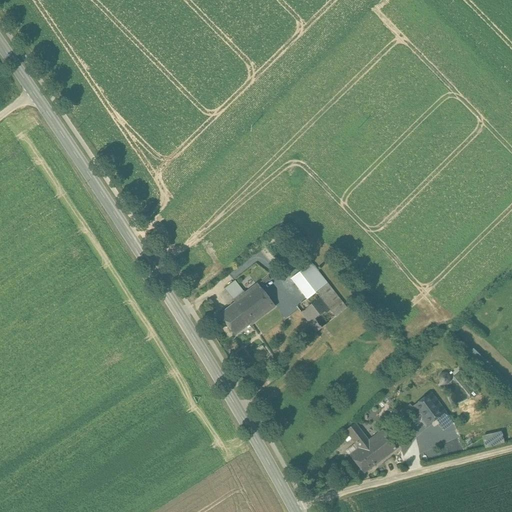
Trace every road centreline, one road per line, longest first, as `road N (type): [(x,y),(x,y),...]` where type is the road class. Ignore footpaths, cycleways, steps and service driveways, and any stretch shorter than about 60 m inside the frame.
road 1 (secondary): [(295,511),(36,91)]
road 2 (unclassified): [(308,500),(511,447)]
